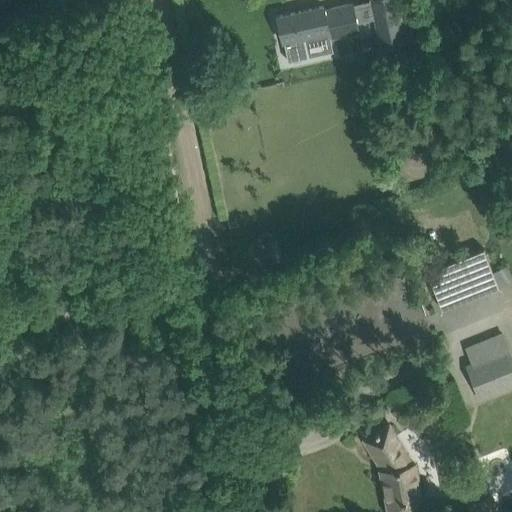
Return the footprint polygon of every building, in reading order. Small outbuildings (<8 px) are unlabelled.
[(368,0),(380,50),(404,44),(393,0),(368,0)] [(325,9),(324,5),(297,11),(277,16),(283,41),(305,36),(307,44),(359,33),(353,3),(325,9)] [(427,270),(443,309),(499,287),(484,248),(427,270)] [(463,361),(480,401),(511,387),(511,354),(502,331),(464,347),(469,358),(463,361)] [(380,464),(381,469),(389,511),(406,511),(424,509),(415,462),(412,463),(389,424),(365,439),(380,464)] [(465,504),(468,511),(500,511),(493,493),(465,504)]
